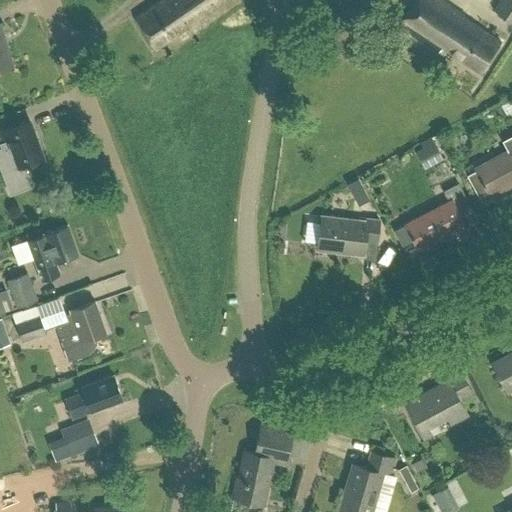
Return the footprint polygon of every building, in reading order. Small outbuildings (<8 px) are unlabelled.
[(163,0),(136,18),(154,47),(187,26),(190,31),(235,0),(163,0)] [(499,39),(439,0),(416,0),(399,27),(438,53),(442,46),(479,70),(499,39)] [(511,0),(498,0),(493,9),(511,21),(511,0)] [(0,67),(12,64),(0,25),(0,67)] [(45,157),(32,121),(0,132),(0,135),(3,145),(11,142),(13,148),(0,153),(0,159),(4,172),(45,157)] [(474,167),(475,170),(467,174),(478,196),(487,192),(488,193),(511,180),(511,136),(502,141),(507,150),(474,167)] [(471,205),(458,181),(443,190),(449,201),(397,228),(406,244),(416,238),(422,249),(445,236),(447,240),(469,229),(459,211),(471,205)] [(380,219),(367,217),(365,229),(321,223),(318,249),(362,255),(365,237),(377,239),(380,219)] [(79,255),(69,226),(28,241),(42,281),(61,275),(56,263),(79,255)] [(36,299),(28,272),(7,279),(15,306),(36,299)] [(0,293),(0,314),(12,309),(5,292),(0,293)] [(94,301),(70,309),(70,311),(66,313),(68,320),(55,324),(68,360),(87,354),(90,352),(92,349),(96,343),(96,339),(96,337),(106,334),(94,301)] [(45,333),(35,305),(11,314),(21,341),(45,333)] [(5,324),(0,326),(0,346),(11,343),(5,324)] [(511,350),(492,362),(508,391),(511,388),(511,350)] [(473,392),(462,371),(450,377),(452,383),(429,395),(426,390),(405,402),(424,438),(470,414),(462,399),(473,392)] [(124,398),(115,374),(82,388),(83,392),(66,399),(74,419),(124,398)] [(387,408),(410,399),(406,390),(383,399),(387,408)] [(294,430),(264,421),(257,450),(247,448),(239,476),(237,476),(232,497),(262,504),(273,461),(285,464),(294,430)] [(66,431),(75,453),(97,444),(89,422),(66,431)] [(396,457),(372,450),(367,466),(352,462),(339,508),(355,511),(370,511),(382,471),(391,473),(396,457)] [(446,511),(458,506),(448,486),(433,493),(442,511),(446,511)] [(89,506),(89,500),(56,502),(56,507),(43,507),(43,511),(123,511),(124,505),(89,506)]
